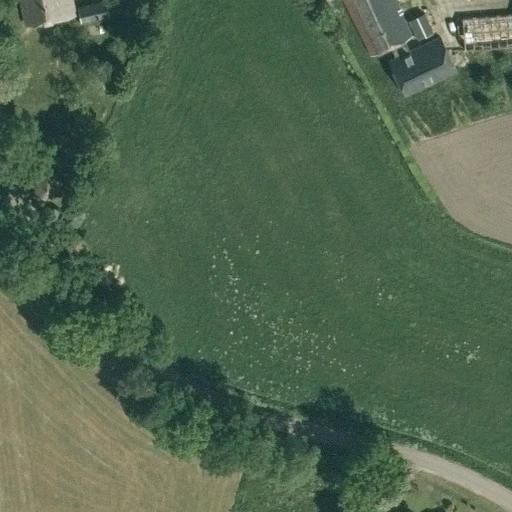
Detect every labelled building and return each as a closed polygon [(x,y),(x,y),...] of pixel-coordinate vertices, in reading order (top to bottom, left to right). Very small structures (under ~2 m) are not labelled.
[(19,0),(24,23),(75,13),(72,0),(19,0)] [(81,21),(110,14),(106,0),(96,0),(77,4),(81,21)] [(343,0),(369,55),(394,44),(405,38),(412,35),(396,0),(343,0)] [(511,12),(462,17),(465,49),(511,44),(511,12)] [(406,91),(456,67),(441,36),(410,50),(405,38),(394,44),(398,54),(390,59),(406,91)] [(40,198),(63,189),(54,166),(30,176),(40,198)]
